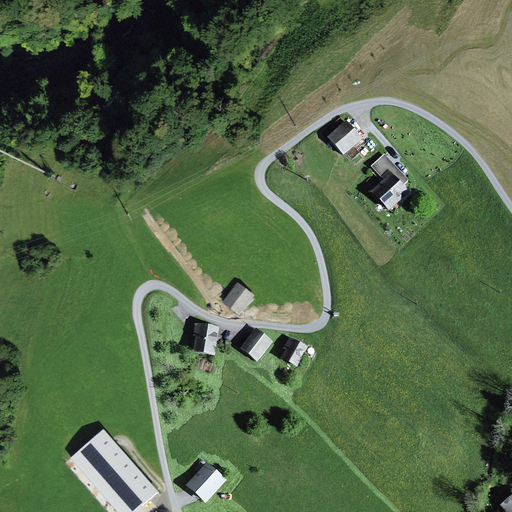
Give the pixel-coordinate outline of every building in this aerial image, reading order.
[(367,143),(348,123),(333,137),(352,157),(367,143)] [(416,190),(384,157),(373,167),(392,187),(379,199),(392,212),(416,190)] [(253,295),(239,284),(226,301),(239,312),(253,295)] [(219,328),(198,325),(194,353),(214,356),(219,328)] [(272,342),(256,330),(243,349),(259,360),(272,342)] [(307,349),(290,342),(282,359),(298,367),(307,349)] [(136,511),(159,492),(102,428),(63,462),(107,511),(136,511)] [(206,467),(188,486),(205,501),(222,482),(206,467)]
